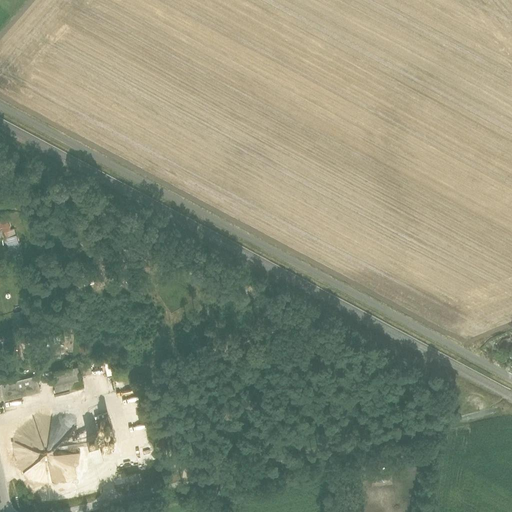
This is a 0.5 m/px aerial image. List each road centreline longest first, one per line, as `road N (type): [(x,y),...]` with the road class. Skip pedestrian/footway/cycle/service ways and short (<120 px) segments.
road 1 (residential): [(511,377),(0,102)]
road 2 (residential): [(54,511),(479,413)]
